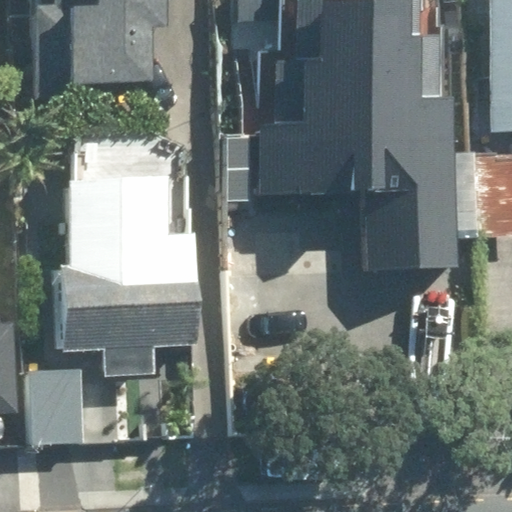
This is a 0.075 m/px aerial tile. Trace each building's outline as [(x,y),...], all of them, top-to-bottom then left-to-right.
[(45,0),(46,5),(28,5),(30,98),(124,95),(123,81),(142,81),(141,28),(158,26),(158,9),(165,0),(45,0)] [(511,0),(463,0),(464,21),(480,22),(484,130),(511,128),(511,0)] [(314,5),(318,71),(296,72),(299,132),(252,135),(256,197),(361,191),(366,271),(451,267),(450,240),(473,239),(469,153),(448,154),(445,103),(408,105),(404,43),(385,44),(382,2),(314,5)] [(511,150),(469,153),(473,239),(511,236),(511,150)] [(108,178),(108,157),(62,161),(64,180),(58,181),(63,267),(53,269),(58,344),(19,345),(23,429),(26,429),(78,427),(106,426),(106,376),(149,374),(148,347),(191,345),(186,243),(160,244),(156,176),(108,178)] [(0,414),(11,414),(7,323),(0,323),(0,414)]
